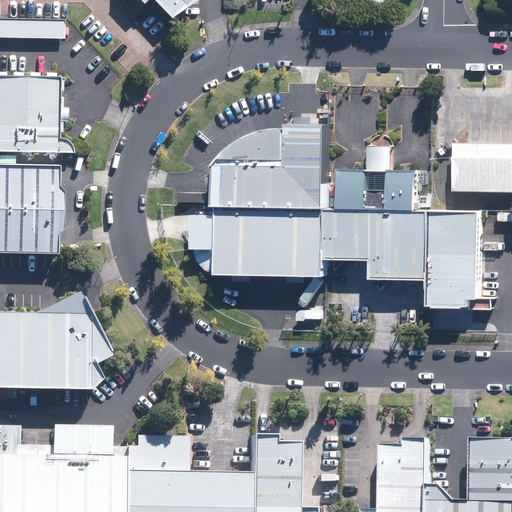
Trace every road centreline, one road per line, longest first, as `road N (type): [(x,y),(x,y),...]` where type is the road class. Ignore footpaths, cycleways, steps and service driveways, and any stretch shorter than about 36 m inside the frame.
road 1 (residential): [(442,50),(255,50),(202,71),(164,99),(142,131),(126,197),(134,263),(156,306),(197,340),(244,359),(273,367),(511,373)]
road 2 (unknown): [(3,412),(96,410),(129,399),(197,340)]
road 3 (unknown): [(130,165),(70,180),(67,213),(69,228),(128,229)]
road 4 (unknown): [(180,87),(90,0)]
